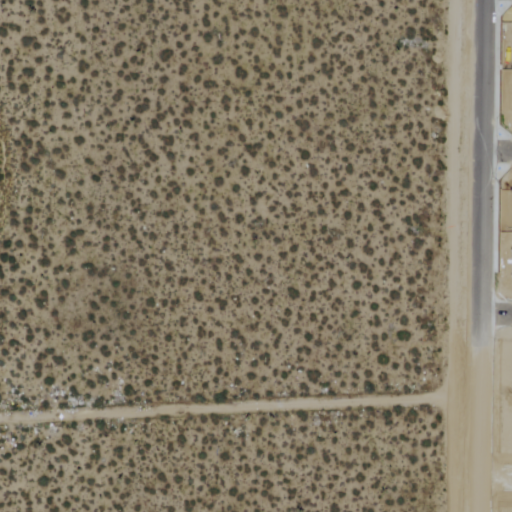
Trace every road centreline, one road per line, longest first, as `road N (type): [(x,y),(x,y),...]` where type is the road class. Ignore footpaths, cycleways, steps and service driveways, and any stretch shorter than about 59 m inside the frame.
road 1 (track): [(470,511),(474,154),(485,0)]
road 2 (track): [(471,395),(0,418)]
